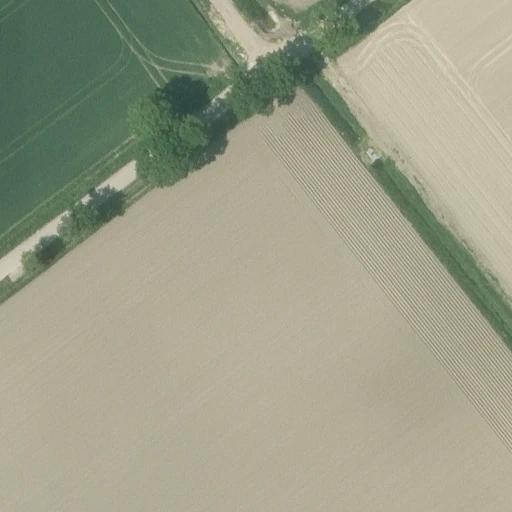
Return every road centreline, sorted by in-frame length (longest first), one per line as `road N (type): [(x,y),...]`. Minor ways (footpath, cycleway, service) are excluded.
road 1 (track): [(366,0),(0,274)]
road 2 (track): [(511,318),(294,54)]
